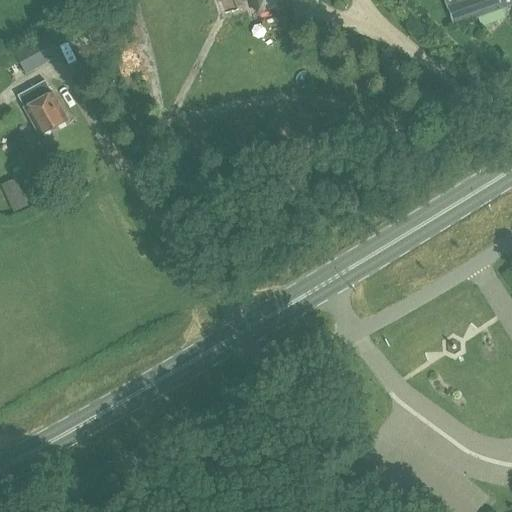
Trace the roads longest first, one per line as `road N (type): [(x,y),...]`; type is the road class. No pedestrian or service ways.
road 1 (secondary): [(0,468),(239,335)]
road 2 (unclassified): [(40,511),(269,381)]
road 3 (secondary): [(322,283),(511,168)]
road 4 (unclassified): [(355,338),(511,240)]
